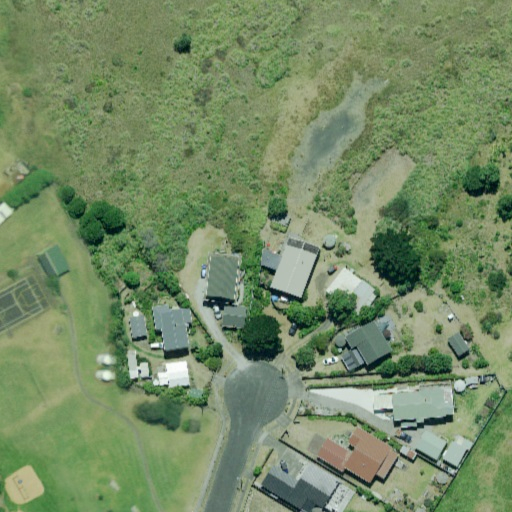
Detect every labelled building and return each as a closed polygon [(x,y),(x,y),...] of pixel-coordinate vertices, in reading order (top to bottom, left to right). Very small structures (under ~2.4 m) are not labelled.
[(46,242),(33,249),(45,272),(58,266),(46,242)] [(316,259),(285,248),(270,291),(300,302),(316,259)] [(236,266),(210,263),(207,301),(232,304),(236,266)] [(362,320),(376,299),(372,296),(376,292),(344,269),(326,294),(362,320)] [(0,331),(47,305),(30,275),(0,292),(0,331)] [(459,321),(449,307),(442,312),(452,325),(459,321)] [(171,314),(171,309),(150,312),(153,334),(160,333),(163,354),(187,351),(184,326),(190,325),(188,312),(171,314)] [(244,331),(246,311),(223,309),(222,329),(244,331)] [(390,355),(385,347),(396,341),(390,331),(397,327),(391,315),(363,331),(336,346),(338,351),(347,346),(350,353),(355,350),(366,369),(390,355)] [(147,338),(144,319),(127,322),(130,341),(147,338)] [(468,352),(457,336),(446,343),(457,359),(468,352)] [(137,366),(135,353),(126,354),(130,381),(149,379),(147,365),(137,366)] [(430,372),(430,362),(411,362),(411,372),(430,372)] [(190,387),(186,363),(165,367),(167,374),(157,376),(159,388),(169,386),(170,391),(190,387)] [(393,425),(415,422),(416,427),(428,425),(428,422),(454,418),(449,390),(389,399),(393,425)] [(398,457),(355,430),(347,444),(355,448),(350,456),(316,435),(306,452),(342,474),(344,471),(369,486),(375,476),(383,481),(398,457)] [(445,444),(425,433),(415,450),(435,462),(445,444)] [(470,444),(456,437),(443,461),(456,469),(470,444)] [(402,445),(397,453),(413,463),(418,455),(402,445)] [(339,483),(309,465),(298,484),(272,468),(260,487),(300,511),(311,511),(315,506),(322,510),(339,483)]
